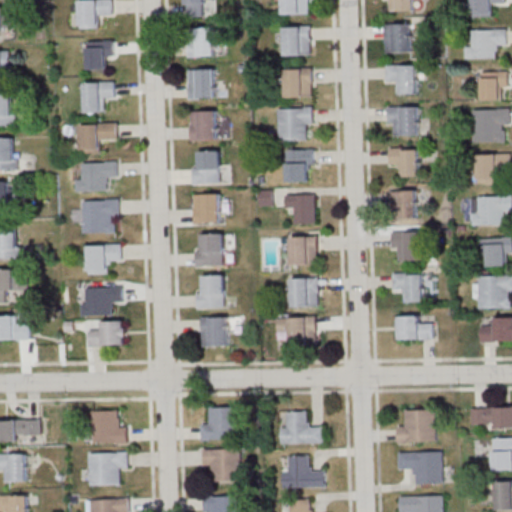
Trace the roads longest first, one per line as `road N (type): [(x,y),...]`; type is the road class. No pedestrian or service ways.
road 1 (residential): [(170,511),(152,0)]
road 2 (residential): [(365,511),(348,0)]
road 3 (residential): [(511,373),(0,382)]
